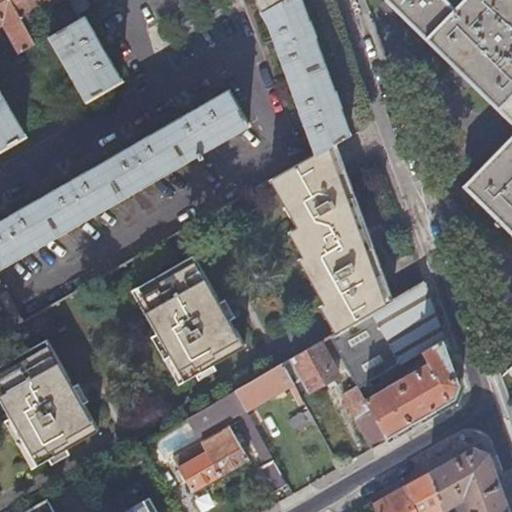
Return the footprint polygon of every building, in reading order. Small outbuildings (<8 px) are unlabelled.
[(8,0),(0,0),(0,20),(19,53),(34,45),(8,0)] [(8,0),(34,45),(41,41),(49,37),(35,12),(57,0),(8,0)] [(307,134),(314,155),(337,142),(351,134),(302,0),(256,0),(260,12),(261,12),(271,33),(273,40),(265,44),(270,58),(278,55),(298,112),(290,115),(296,129),(299,128),(302,136),(307,134)] [(424,40),(454,10),(444,0),(384,0),(385,2),(391,8),(424,40)] [(511,0),(463,0),(454,10),(424,40),(466,80),(498,110),(511,95),(511,0)] [(63,28),(78,20),(72,9),(57,17),(63,28)] [(49,37),(41,41),(48,53),(55,49),(86,102),(121,81),(107,57),(114,53),(105,37),(98,41),(84,16),(78,20),(63,28),(49,37)] [(0,268),(196,157),(198,162),(203,159),(201,155),(249,127),(229,92),(200,108),(196,100),(184,107),(188,115),(137,144),(133,137),(117,146),(121,153),(74,180),(70,173),(54,182),(58,189),(11,216),(7,209),(0,212),(0,268)] [(0,151),(25,137),(0,94),(0,151)] [(511,95),(498,110),(506,117),(511,123),(511,95)] [(511,136),(463,185),(511,232),(511,136)] [(293,167),(275,177),(290,205),(286,207),(296,227),(293,229),(307,255),(303,258),(316,282),(312,284),(338,332),(394,301),(337,142),(314,155),(303,161),(293,167)] [(135,285),(150,311),(144,313),(184,382),(245,348),(193,257),(145,284),(142,280),(135,285)] [(0,335),(22,322),(0,282),(0,335)] [(394,301),(338,332),(329,337),(335,347),(358,389),(422,352),(445,339),(425,283),(394,301)] [(329,337),(282,364),(288,374),(297,369),(300,375),(291,380),(298,393),(307,388),(310,392),(328,382),(334,378),(339,376),(326,353),(335,347),(329,337)] [(462,385),(445,339),(422,352),(427,363),(365,401),(388,440),(457,400),(462,385)] [(0,388),(3,394),(0,395),(0,401),(36,466),(97,432),(46,341),(0,366),(0,388)] [(288,374),(282,364),(235,391),(246,412),(278,393),(288,387),(291,393),(299,406),(304,403),(301,397),(298,393),(291,380),(288,374)] [(338,384),(334,378),(328,382),(331,389),(334,387),(338,384)] [(288,387),(278,393),(281,399),(291,393),(288,387)] [(373,448),(388,440),(365,401),(359,390),(344,399),(373,448)] [(246,412),(235,391),(187,419),(198,437),(227,421),(237,415),(267,470),(263,472),(273,492),(287,484),(246,412)] [(311,427),(308,422),(306,423),(302,415),(289,422),(294,430),(298,428),(301,433),(311,427)] [(227,421),(198,437),(202,444),(230,427),(227,421)] [(230,427),(202,444),(220,475),(248,459),(230,427)] [(220,475),(202,444),(173,460),(192,492),(220,475)] [(472,448),(428,473),(441,510),(465,497),(470,511),(507,511),(487,452),(472,448)] [(428,473),(404,487),(416,511),(437,511),(441,510),(428,473)] [(416,511),(404,487),(374,504),(378,511),(416,511)] [(53,511),(47,500),(27,511),(53,511)] [(156,511),(149,500),(127,511),(156,511)]
